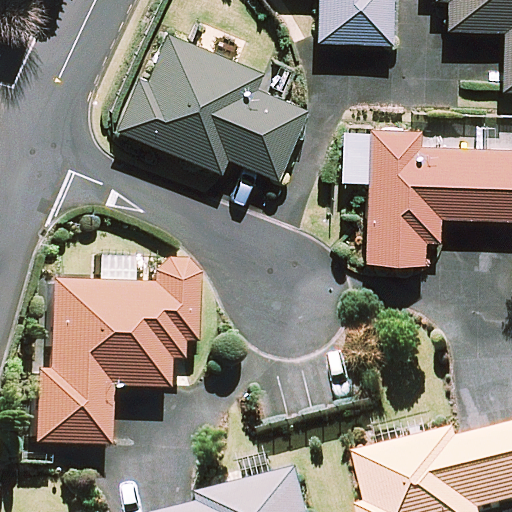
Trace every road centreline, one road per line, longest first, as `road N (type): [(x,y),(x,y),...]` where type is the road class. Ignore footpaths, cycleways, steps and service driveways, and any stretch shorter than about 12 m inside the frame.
road 1 (residential): [(302,298),(254,247),(71,169),(37,130)]
road 2 (residential): [(37,130),(97,0)]
